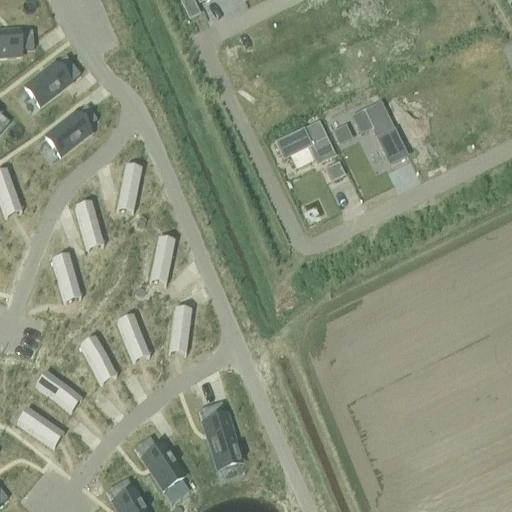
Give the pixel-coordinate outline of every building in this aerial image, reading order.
[(189,1),(181,5),(189,21),(197,17),(189,1)] [(4,35),(0,35),(0,60),(20,59),(19,52),(33,51),(31,34),(18,35),(18,34),(8,35),(6,35),(4,35)] [(42,76),(23,90),(38,110),(69,86),(68,86),(79,78),(65,59),(54,67),(45,73),(44,75),(42,76)] [(439,87),(409,101),(416,116),(423,131),(424,133),(437,127),(437,128),(439,128),(444,138),(459,130),(439,87)] [(379,107),(352,120),(361,138),(372,133),(389,167),(405,159),(379,107)] [(63,126),(44,140),(59,160),(89,136),(85,131),(96,123),(87,111),(85,109),(75,117),(74,117),(66,123),(64,124),(63,126)] [(0,134),(8,125),(0,117),(0,134)] [(302,134),(275,147),(283,162),(288,160),(295,174),(315,164),(317,167),(333,159),(317,127),(302,134)] [(344,130),(334,135),(339,146),(350,141),(344,130)] [(463,137),(451,143),(457,154),(468,149),(463,137)] [(325,173),(330,184),(341,178),(336,167),(325,173)] [(117,207),(115,214),(117,215),(119,207),(125,209),(131,210),(130,217),(132,218),(133,210),(141,173),(124,170),(117,204),(117,207)] [(5,174),(0,175),(0,208),(2,215),(5,222),(7,221),(4,214),(10,212),(16,210),(19,217),(21,216),(18,209),(5,174)] [(90,206),(74,211),(84,247),(86,255),(88,254),(86,247),(92,245),(99,243),(101,251),(103,250),(101,243),(90,206)] [(150,279),(148,286),(150,287),(152,280),(158,281),(164,282),(163,289),(165,290),(166,283),(174,245),(163,243),(157,242),(150,279)] [(67,259),(51,264),(62,300),(64,307),(66,307),(64,300),(70,298),(76,296),(78,303),(80,303),(78,296),(67,259)] [(169,350),(168,357),(170,357),(171,350),(177,351),(184,352),(183,359),(185,359),(186,352),(190,314),(174,312),(169,350)] [(132,319),(116,326),(133,368),(135,367),(132,360),(138,358),(144,355),(147,362),(148,362),(146,355),(132,319)] [(94,341),(79,349),(101,389),(102,388),(99,382),(105,379),(110,375),(114,382),(116,381),(112,374),(94,341)] [(45,376),(34,389),(65,412),(71,416),(72,415),(66,411),(70,406),(74,400),(80,405),(81,403),(75,399),(45,376)] [(204,411),(198,413),(202,426),(201,426),(205,437),(206,439),(213,462),(216,472),(217,474),(218,473),(239,467),(240,466),(240,465),(236,455),(225,418),(224,419),(220,406),(204,411)] [(26,412),(16,426),(47,448),(53,452),(54,451),(48,446),(52,441),(56,435),(62,440),(63,438),(26,412)] [(149,440),(134,450),(142,461),(141,461),(148,472),(162,494),(163,493),(180,482),(183,480),(162,448),(156,452),(149,440)] [(126,482),(106,494),(112,505),(112,506),(115,511),(143,511),(133,494),(132,494),(126,482)] [(180,482),(163,493),(172,506),(188,495),(180,482)]
